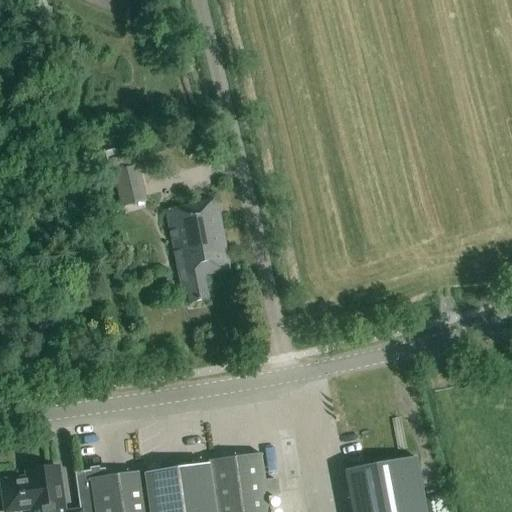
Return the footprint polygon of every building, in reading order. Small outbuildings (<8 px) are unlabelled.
[(138,167),(112,173),(121,207),(146,200),(138,167)] [(203,276),(230,271),(216,202),(165,212),(182,297),(187,296),(189,304),(207,300),(203,276)] [(26,481),(0,485),(0,488),(3,511),(21,511),(37,510),(37,511),(269,511),(261,455),(207,463),(208,465),(144,475),(144,473),(104,479),(103,471),(72,476),(77,511),(61,511),(55,470),(25,475),(26,481)] [(426,511),(416,458),(343,471),(350,511),(426,511)] [(275,480),(265,482),(268,500),(277,498),(275,480)]
